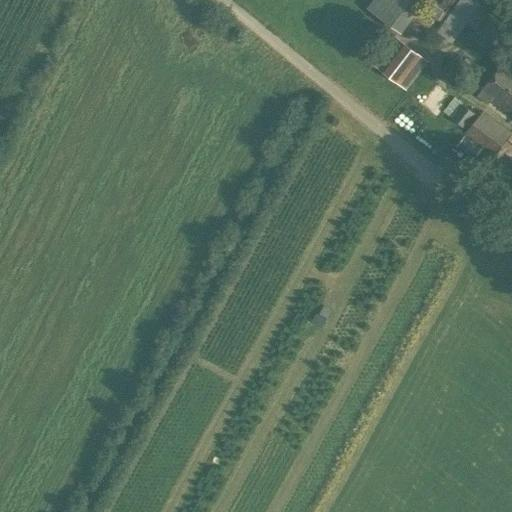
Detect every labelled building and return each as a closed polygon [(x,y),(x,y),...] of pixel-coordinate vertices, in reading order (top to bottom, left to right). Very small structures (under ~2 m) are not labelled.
[(404,25),(421,0),(376,0),(374,4),(404,25)] [(480,3),(475,0),(460,0),(437,32),(451,42),(480,3)] [(427,57),(392,32),(371,61),(405,86),(427,57)] [(511,66),(503,60),(476,96),(487,104),(491,100),(511,116),(511,66)] [(474,114),(455,98),(445,111),(463,127),(474,114)] [(511,134),(481,111),(465,133),(495,156),(511,134)] [(481,148),(464,135),(457,146),(473,158),(481,148)] [(511,179),(499,198),(511,206),(511,179)]
